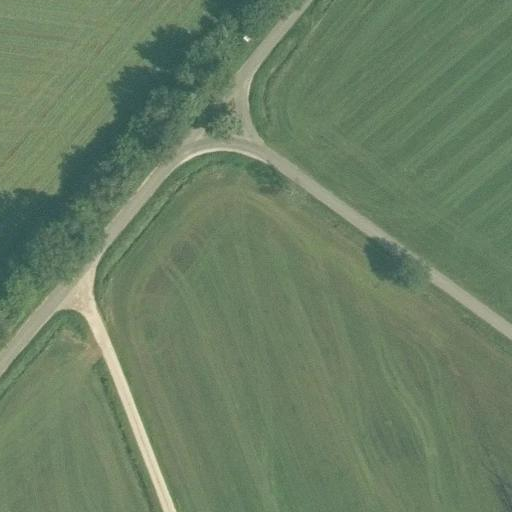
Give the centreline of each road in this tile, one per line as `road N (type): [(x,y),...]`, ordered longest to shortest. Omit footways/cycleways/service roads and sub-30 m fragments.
road 1 (unclassified): [(511,335),(253,143)]
road 2 (unclassified): [(0,366),(188,143)]
road 3 (track): [(167,511),(76,277)]
